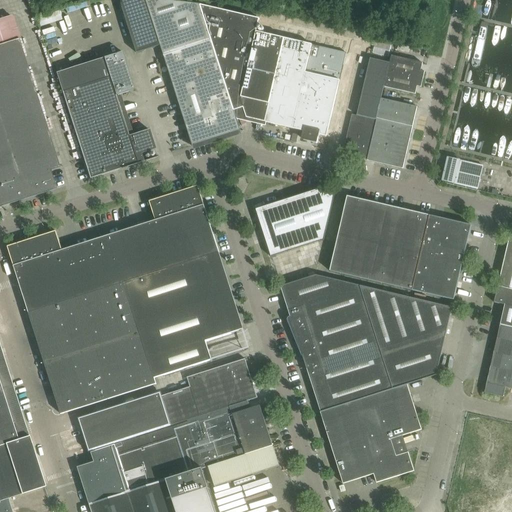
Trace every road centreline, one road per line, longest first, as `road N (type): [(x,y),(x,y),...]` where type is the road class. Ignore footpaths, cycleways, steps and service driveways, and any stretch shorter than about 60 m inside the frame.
road 1 (unclassified): [(323,511),(214,161)]
road 2 (unclassified): [(73,511),(0,276)]
road 3 (unclassified): [(214,161),(0,231)]
road 4 (unclassified): [(417,192),(242,153),(214,161)]
road 5 (unclassified): [(417,192),(465,0)]
road 6 (unclassified): [(452,403),(496,211)]
